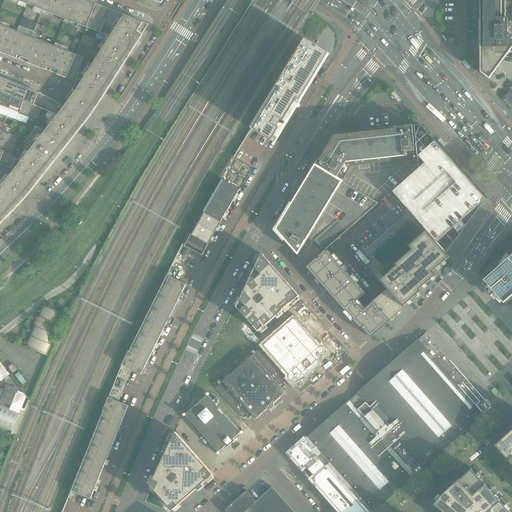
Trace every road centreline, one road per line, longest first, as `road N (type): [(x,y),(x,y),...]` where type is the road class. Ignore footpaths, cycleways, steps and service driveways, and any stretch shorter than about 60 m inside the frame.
road 1 (unclassified): [(317,128),(281,137),(217,241),(148,382),(97,511)]
road 2 (tertiary): [(125,504),(171,391),(255,230)]
road 3 (residential): [(375,360),(442,290),(511,194)]
road 4 (secondary): [(391,49),(511,185)]
road 5 (residential): [(255,230),(375,360)]
road 6 (secondary): [(511,150),(406,29)]
road 7 (tertiary): [(114,128),(200,0)]
road 8 (residential): [(263,459),(375,360)]
road 9 (residential): [(403,511),(511,414)]
